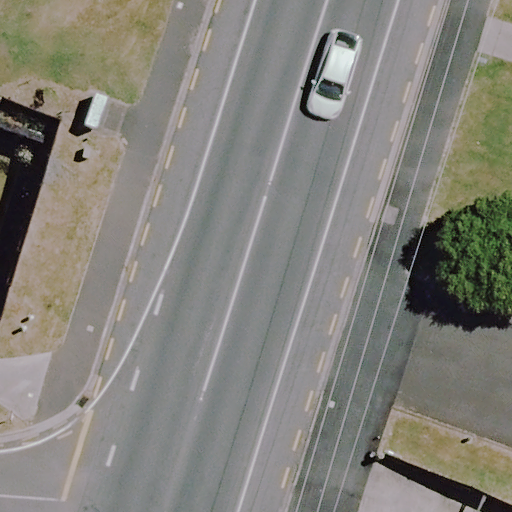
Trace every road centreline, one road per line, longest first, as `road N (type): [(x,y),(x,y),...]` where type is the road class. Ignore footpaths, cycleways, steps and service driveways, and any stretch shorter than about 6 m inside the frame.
road 1 (tertiary): [(165,508),(327,0)]
road 2 (residential): [(165,508),(69,477),(0,473)]
